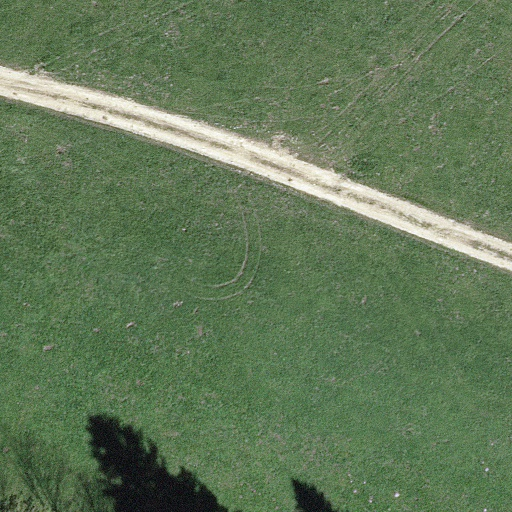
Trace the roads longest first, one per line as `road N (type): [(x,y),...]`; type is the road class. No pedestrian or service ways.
road 1 (track): [(0,82),(308,177),(511,258)]
road 2 (track): [(0,490),(130,116)]
